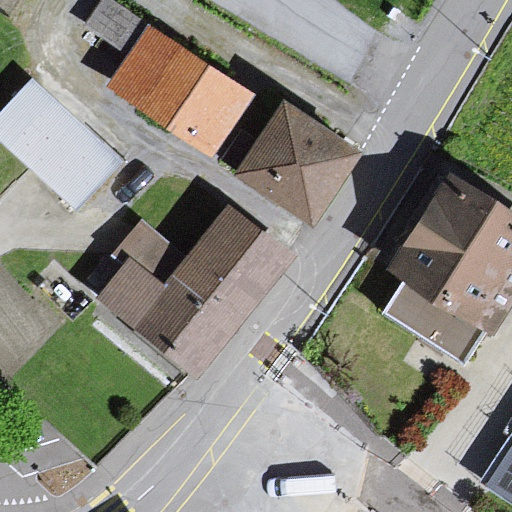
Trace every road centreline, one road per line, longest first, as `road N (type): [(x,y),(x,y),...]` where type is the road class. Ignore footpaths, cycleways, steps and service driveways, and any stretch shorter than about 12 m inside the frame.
road 1 (residential): [(238,376),(338,230),(473,0)]
road 2 (unclassified): [(238,376),(430,511)]
road 3 (residential): [(126,511),(238,376)]
